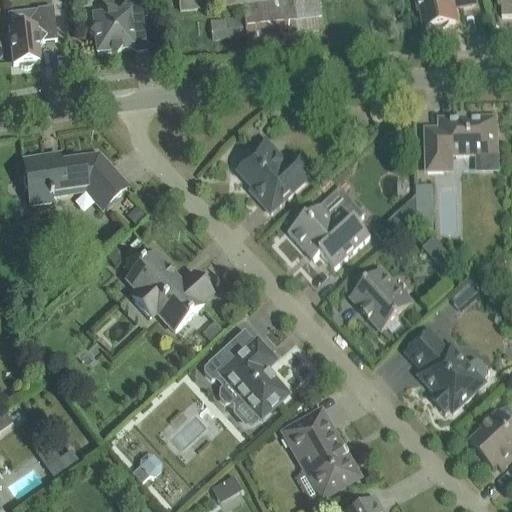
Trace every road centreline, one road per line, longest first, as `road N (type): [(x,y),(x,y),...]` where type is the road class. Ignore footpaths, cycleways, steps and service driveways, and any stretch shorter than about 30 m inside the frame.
road 1 (residential): [(477,511),(142,146),(131,103)]
road 2 (residential): [(131,103),(219,88),(511,81)]
road 3 (residential): [(0,115),(131,103)]
